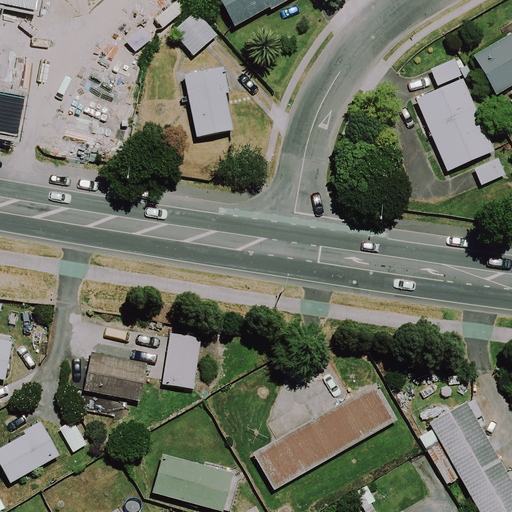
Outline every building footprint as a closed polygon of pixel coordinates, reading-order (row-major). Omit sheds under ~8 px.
[(75,0),(43,0),(51,14),(75,0)] [(289,0),(212,0),(229,32),(289,0)] [(127,19),(76,9),(72,29),(123,39),(127,19)] [(212,40),(191,13),(166,33),(188,60),(212,40)] [(511,36),(468,60),(490,99),(504,91),(511,106),(511,36)] [(116,62),(87,58),(85,70),(49,65),(43,104),(77,109),(75,128),(106,132),(116,62)] [(499,179),(488,154),(449,63),(424,73),(433,94),(411,104),(441,175),(464,165),(475,190),(499,179)] [(224,96),(217,69),(175,79),(191,142),(228,133),(219,97),(224,96)] [(511,126),(502,133),(511,149),(511,126)] [(201,337),(171,332),(163,384),(193,389),(201,337)] [(12,340),(0,337),(0,378),(5,379),(12,340)] [(147,362),(91,351),(84,389),(140,400),(147,362)] [(398,420),(376,383),(253,452),(274,489),(398,420)] [(511,511),(511,480),(467,401),(429,422),(479,511),(511,511)] [(87,444),(72,420),(59,428),(73,452),(87,444)] [(60,455),(41,421),(23,431),(25,433),(0,447),(0,463),(11,483),(60,455)] [(234,473),(163,452),(152,491),(223,511),(234,473)] [(367,485),(354,492),(363,507),(375,500),(367,485)]
